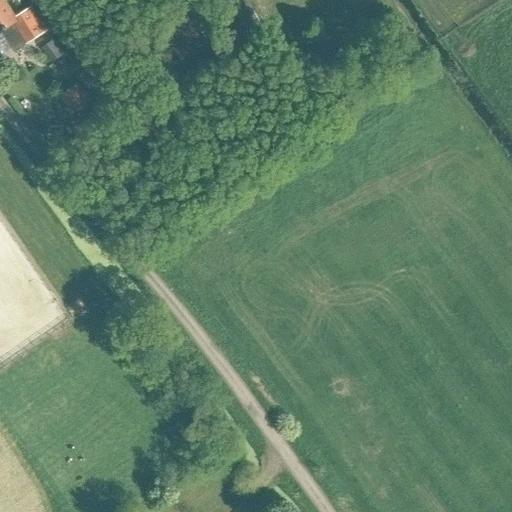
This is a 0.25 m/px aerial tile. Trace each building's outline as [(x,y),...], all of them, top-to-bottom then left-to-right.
[(20,46),(45,28),(29,6),(16,15),(4,0),(0,0),(0,30),(2,29),(15,47),(19,44),(20,46)] [(61,4),(58,0),(56,0),(44,7),(47,12),(61,4)] [(82,32),(74,21),(68,25),(77,36),(82,32)] [(88,34),(65,51),(75,65),(98,48),(88,34)] [(52,61),(63,54),(53,40),(43,46),(52,61)] [(152,87),(157,83),(129,43),(125,47),(152,87)] [(77,109),(95,96),(81,78),(64,91),(77,109)]
